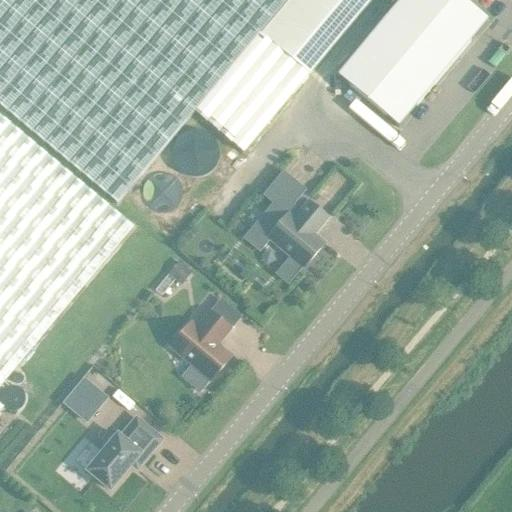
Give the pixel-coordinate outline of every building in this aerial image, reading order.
[(291,0),(0,0),(0,105),(118,205),(195,113),(244,154),(311,73),(262,36),(291,0)] [(395,0),(291,0),(262,36),(311,73),(372,0),(388,0),(393,4),(395,0)] [(402,0),(338,77),(367,101),(398,127),(487,21),(462,0),(402,0)] [(0,381),(3,384),(124,239),(133,228),(0,116),(0,381)] [(203,128),(177,162),(203,181),(228,147),(203,128)] [(264,215),(243,239),(258,251),(268,239),(304,269),(325,244),(315,235),(329,219),(309,202),(295,219),(289,214),(278,226),(264,215)] [(203,389),(204,390),(232,357),(218,345),(221,341),(222,342),(231,330),(210,312),(196,327),(192,323),(171,348),(210,381),(203,389)] [(84,378),(62,405),(87,425),(108,399),(84,378)] [(87,471),(110,491),(132,465),(137,470),(161,440),(136,419),(121,438),(118,435),(87,471)]
